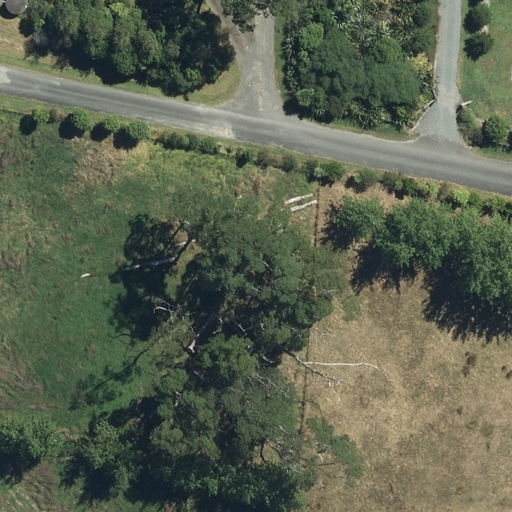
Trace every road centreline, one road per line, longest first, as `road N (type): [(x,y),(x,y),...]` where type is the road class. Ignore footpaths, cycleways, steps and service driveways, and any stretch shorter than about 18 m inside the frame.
road 1 (residential): [(0,82),(511,185)]
road 2 (unknown): [(220,127),(229,0)]
